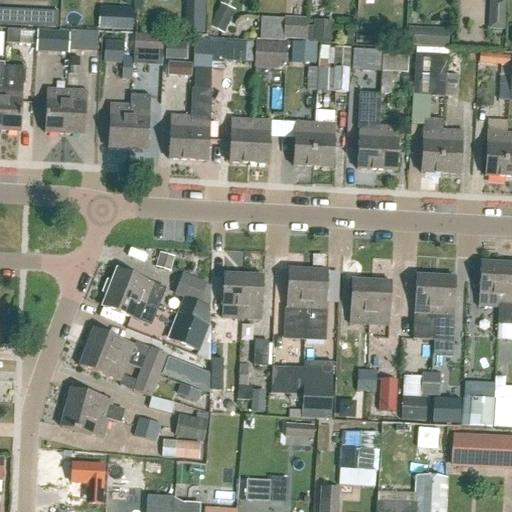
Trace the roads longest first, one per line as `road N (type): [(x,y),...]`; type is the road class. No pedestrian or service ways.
road 1 (residential): [(108,206),(511,226)]
road 2 (residential): [(22,511),(26,422),(84,264)]
